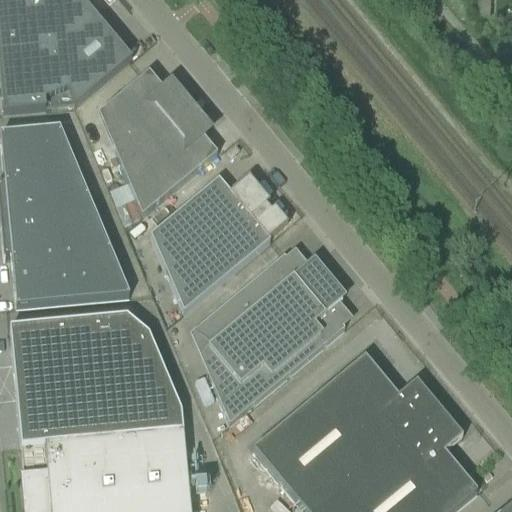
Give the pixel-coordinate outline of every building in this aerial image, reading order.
[(0,0),(0,111),(1,120),(45,116),(44,106),(68,104),(73,113),(74,113),(131,66),(75,0),(0,0)] [(477,0),(477,21),(479,21),(489,22),(489,0),(477,0)] [(100,118),(97,121),(111,155),(140,224),(216,161),(199,142),(206,136),(205,135),(204,136),(188,118),(170,95),(171,94),(170,93),(163,99),(147,79),(100,118)] [(0,248),(2,267),(3,266),(10,265),(14,314),(128,303),(58,135),(0,140),(0,161),(3,189),(0,189),(0,248)] [(226,194),(248,182),(243,174),(222,186),(226,194)] [(217,185),(149,242),(182,319),(268,247),(267,246),(265,244),(282,230),(271,216),(269,217),(264,211),(266,210),(247,187),(230,201),(229,199),(217,185)] [(167,202),(172,210),(196,195),(190,186),(167,202)] [(283,262),(204,327),(205,327),(219,344),(206,354),(217,367),(205,377),(204,377),(228,431),(343,335),(342,333),(328,317),(337,309),(340,306),(343,304),(313,267),(310,269),(306,272),(298,280),(284,263),(283,262)] [(125,323),(8,334),(19,454),(22,482),(22,486),(24,511),(188,511),(179,419),(147,342),(125,323)] [(459,511),(476,499),(442,459),(461,444),(414,388),(396,403),(363,363),(251,456),(297,511),(459,511)]
